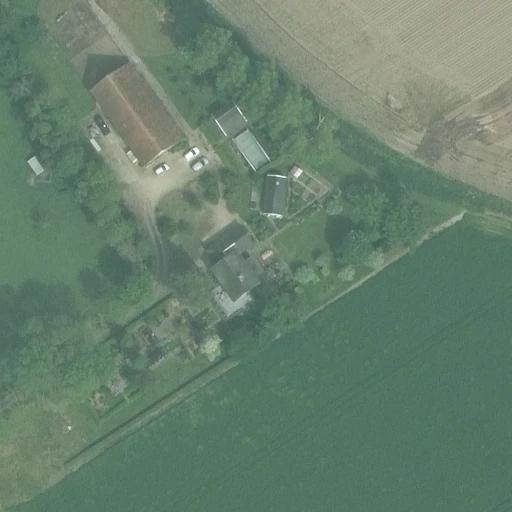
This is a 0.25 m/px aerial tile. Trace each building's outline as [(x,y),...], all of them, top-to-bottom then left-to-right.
[(144,170),(181,144),(128,68),(90,95),(144,170)] [(212,116),(221,128),(240,114),(231,102),(212,116)] [(32,150),(38,164),(49,160),(43,145),(32,150)] [(266,176),(262,215),(281,218),(286,178),(266,176)] [(228,264),(212,275),(233,305),(258,288),(252,279),(262,272),(251,257),(241,264),(239,260),(241,258),(239,255),(250,247),(240,233),(217,248),(228,264)]
